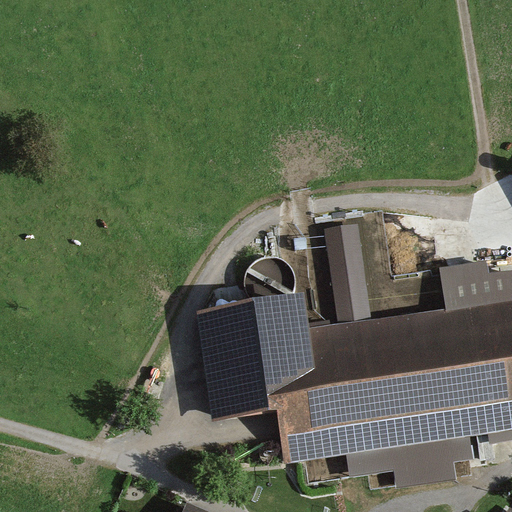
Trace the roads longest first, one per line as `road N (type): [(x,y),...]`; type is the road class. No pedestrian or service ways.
road 1 (track): [(462,0),(495,208),(511,235)]
road 2 (track): [(123,466),(0,429)]
